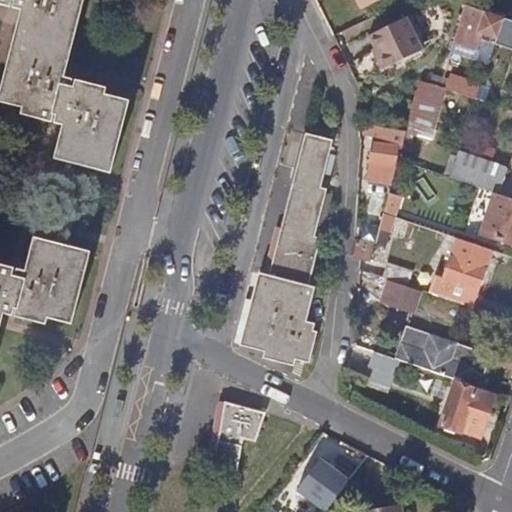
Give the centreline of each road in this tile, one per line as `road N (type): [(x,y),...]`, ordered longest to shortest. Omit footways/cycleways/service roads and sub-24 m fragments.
road 1 (residential): [(293,0),(340,93),(347,156),(333,333),(315,408)]
road 2 (tertiary): [(246,0),(182,232)]
road 3 (residential): [(133,218),(189,0)]
road 4 (residential): [(315,408),(492,502)]
road 5 (residential): [(86,405),(133,218)]
road 6 (tertiary): [(165,331),(119,511)]
road 7 (residential): [(165,331),(315,408)]
